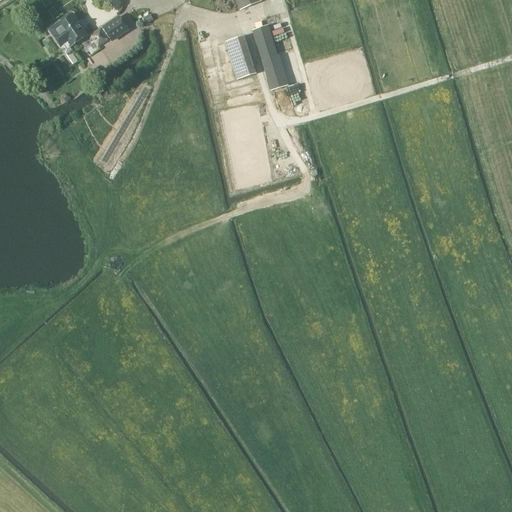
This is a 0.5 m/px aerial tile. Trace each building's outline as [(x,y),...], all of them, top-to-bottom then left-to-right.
[(234,0),(239,10),(240,11),(262,2),(262,1),(261,0),(234,0)] [(86,37),(71,15),(56,25),(61,31),(53,37),(60,47),(67,42),(71,47),(86,37)] [(153,21),(149,15),(143,19),(146,24),(153,21)] [(118,17),(103,28),(112,41),(127,30),(118,17)] [(252,30),(270,93),(288,87),(270,25),(252,30)] [(225,42),(237,81),(256,74),(244,36),(225,42)]
